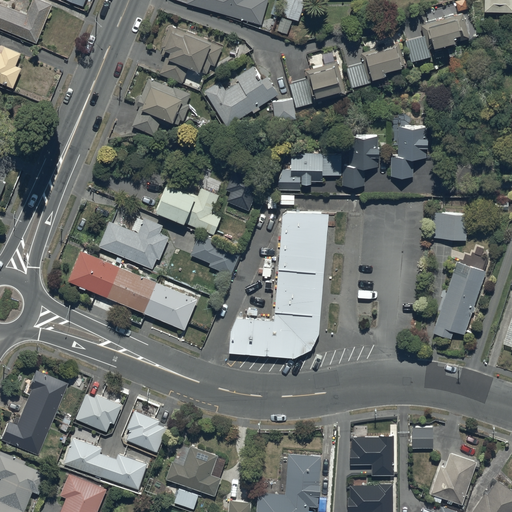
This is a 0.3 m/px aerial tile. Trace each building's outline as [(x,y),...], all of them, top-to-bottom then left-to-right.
[(0,0),(0,25),(36,41),(53,2),(48,0),(31,0),(26,12),(0,0)] [(181,0),(186,2),(260,23),(267,0),(181,0)] [(283,0),(279,12),(298,19),(305,0),(283,0)] [(511,0),(483,0),(483,9),(511,9),(511,0)] [(423,34),(406,38),(411,59),(431,54),(429,46),(468,36),(462,12),(420,23),(423,34)] [(281,15),(277,28),(287,32),(291,19),(281,15)] [(222,44),(169,23),(161,44),(170,48),(168,54),(166,53),(159,72),(183,81),(189,65),(207,72),(211,62),(215,64),(222,44)] [(396,42),(366,51),(373,75),(386,72),(385,68),(402,63),(396,42)] [(0,79),(13,86),(22,66),(17,63),(22,50),(4,44),(2,50),(0,49),(0,79)] [(307,77),(289,81),(296,105),(346,92),(337,58),(323,62),(323,64),(305,68),(307,77)] [(366,60),(346,66),(351,85),(371,80),(366,60)] [(220,80),(204,89),(226,125),(252,109),(253,111),(259,107),(258,105),(279,92),(267,74),(262,77),(253,64),(235,75),(239,80),(225,88),(220,80)] [(174,87),(149,76),(141,94),(140,94),(136,103),(140,104),(132,123),(155,133),(160,121),(168,124),(171,118),(178,121),(180,117),(182,118),(189,102),(187,100),(190,92),(175,85),(174,87)] [(272,101),(268,101),(269,109),(273,109),(275,119),(295,116),(293,97),(272,100),(272,101)] [(473,104),(479,124),(505,118),(499,98),(473,104)] [(426,124),(398,124),(398,152),(391,152),(391,174),(413,174),(413,156),(426,156),(427,144),(428,144),(428,135),(426,135),(426,124)] [(379,132),(349,132),(349,162),(344,162),(343,183),(364,183),(364,166),(379,166),(379,132)] [(452,181),(452,182),(500,166),(495,151),(478,156),(472,136),(441,146),(452,181)] [(342,151),(291,149),(290,167),(278,167),(278,187),(301,188),(301,179),(323,180),(323,173),(341,174),(342,151)] [(168,179),(156,208),(184,219),(183,220),(212,232),(220,214),(212,210),(219,192),(201,185),(200,187),(191,184),(189,188),(168,179)] [(287,209),(282,214),(275,319),(237,316),(231,328),(230,349),(293,355),(311,347),(319,330),(329,211),(287,209)] [(468,212),(431,210),(430,236),(467,239),(468,212)] [(138,231),(109,218),(98,242),(152,266),(157,257),(159,258),(165,244),(168,245),(170,240),(167,239),(168,234),(159,230),(162,223),(145,215),(138,231)] [(241,249),(199,232),(190,253),(209,260),(208,264),(231,273),(241,249)] [(198,296),(80,248),(68,278),(80,283),(78,286),(85,289),(86,286),(128,304),(128,305),(135,308),(136,307),(185,327),(198,296)] [(485,269),(457,260),(433,330),(450,335),(453,327),(465,331),(472,310),(474,304),(473,304),(485,269)] [(511,311),(511,312),(502,342),(511,345),(510,347),(511,347),(511,311)] [(69,384),(36,370),(28,389),(32,390),(17,426),(9,422),(1,441),(38,457),(69,384)] [(86,395),(76,419),(106,432),(110,423),(114,424),(122,406),(96,395),(94,398),(86,395)] [(161,421),(135,410),(127,429),(130,431),(127,440),(158,452),(167,428),(159,425),(161,421)] [(433,427),(412,427),(412,448),(433,448),(433,427)] [(379,438),(352,438),(352,450),(350,450),(350,465),(372,465),(372,476),(394,476),(394,437),(379,437),(379,438)] [(73,438),(64,464),(138,490),(147,463),(118,453),(116,459),(100,454),(102,448),(73,438)] [(218,455),(190,446),(183,465),(172,461),(166,479),(214,496),(220,478),(211,474),(218,455)] [(0,511),(23,511),(31,493),(38,495),(46,474),(25,466),(26,462),(0,452),(0,511)] [(461,505),(476,461),(448,452),(445,463),(440,462),(429,494),(447,500),(446,503),(451,504),(452,502),(461,505)] [(322,457),(288,455),(285,494),(258,493),(256,511),(309,511),(310,507),(318,508),(318,497),(320,497),(322,457)] [(97,511),(106,490),(69,475),(60,496),(66,499),(60,511),(97,511)] [(511,511),(511,491),(497,482),(488,496),(485,494),(473,511),(511,511)] [(380,486),(350,486),(350,498),(348,498),(348,511),(393,511),(393,484),(380,484),(380,486)] [(199,497),(179,490),(174,503),(194,510),(199,497)] [(250,511),(251,503),(230,501),(228,511),(250,511)]
